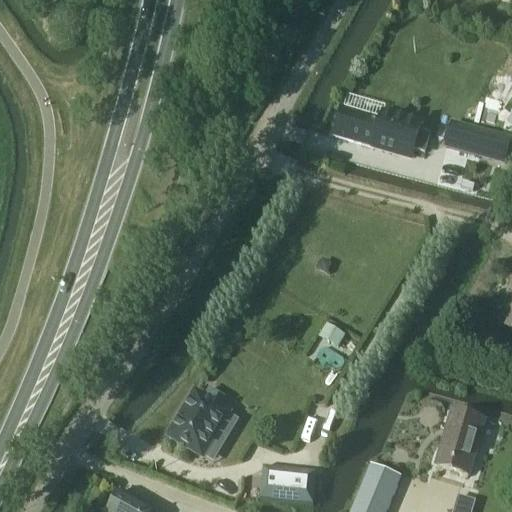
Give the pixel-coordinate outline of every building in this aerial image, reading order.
[(495,43),(433,26),(426,49),(488,66),(495,43)] [(411,159),(419,129),(382,118),(380,123),(343,112),(335,139),(373,150),(373,148),(411,159)] [(511,140),(451,124),(443,151),(505,168),(511,141),(511,140)] [(324,263),(319,272),(329,276),(333,267),(324,263)] [(511,284),(498,330),(511,334),(511,284)] [(336,351),(344,337),(326,326),(318,339),(336,351)] [(228,416),(218,410),(224,400),(209,391),(203,401),(195,396),(169,439),(202,459),(228,416)] [(468,478),(484,424),(452,414),(436,468),(468,478)] [(387,511),(401,480),(371,467),(352,511),(387,511)] [(263,470),(260,502),(312,507),(315,476),(263,470)] [(152,511),(119,493),(108,511),(152,511)]
